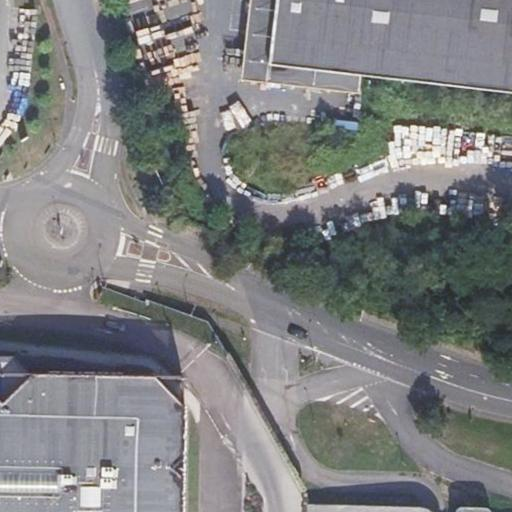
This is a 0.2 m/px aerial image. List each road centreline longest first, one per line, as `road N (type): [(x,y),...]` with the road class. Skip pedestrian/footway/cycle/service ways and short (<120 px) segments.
road 1 (tertiary): [(511,402),(378,356),(266,305)]
road 2 (tertiary): [(266,305),(235,274),(102,219)]
road 3 (tertiary): [(93,258),(266,305)]
